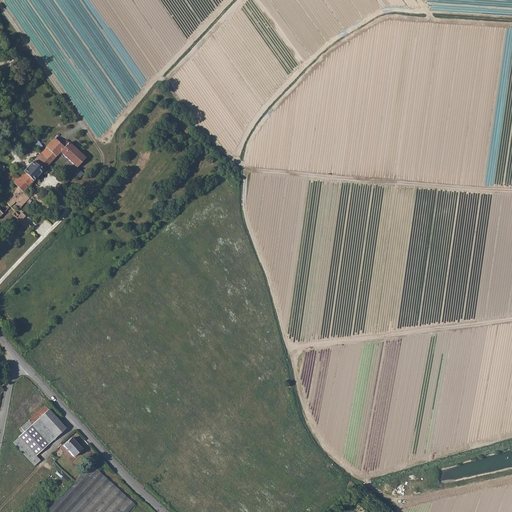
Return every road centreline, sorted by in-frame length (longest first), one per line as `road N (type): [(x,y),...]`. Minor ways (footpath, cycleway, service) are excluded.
road 1 (tertiary): [(21,362),(163,511)]
road 2 (unclassified): [(0,3),(82,126)]
road 3 (track): [(0,282),(94,182)]
